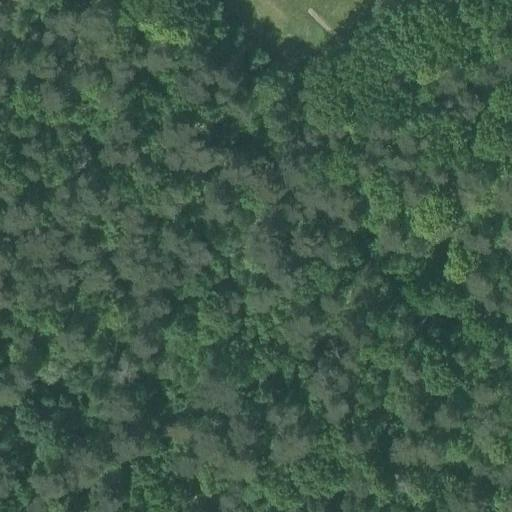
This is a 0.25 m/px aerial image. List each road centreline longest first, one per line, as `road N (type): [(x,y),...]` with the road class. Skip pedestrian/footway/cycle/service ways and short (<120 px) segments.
road 1 (track): [(140,0),(355,232),(463,333)]
road 2 (track): [(463,333),(144,511)]
road 3 (track): [(355,232),(511,71)]
